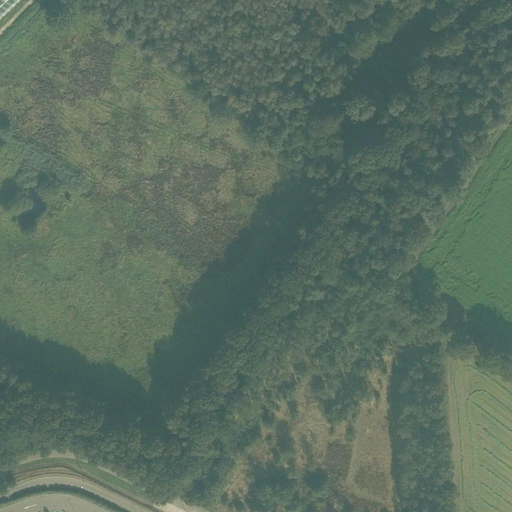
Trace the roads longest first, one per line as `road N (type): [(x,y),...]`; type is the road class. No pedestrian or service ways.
road 1 (track): [(511,338),(419,282),(412,251),(511,110)]
road 2 (unclassified): [(197,511),(87,458),(61,452),(0,466)]
